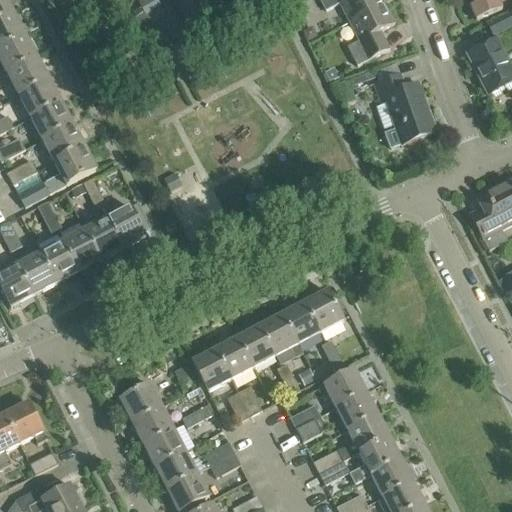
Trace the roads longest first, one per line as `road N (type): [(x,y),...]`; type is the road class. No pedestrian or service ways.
road 1 (residential): [(54,348),(420,197)]
road 2 (residential): [(511,373),(420,197)]
road 3 (residential): [(143,511),(54,348)]
road 4 (unclassified): [(417,0),(476,169)]
